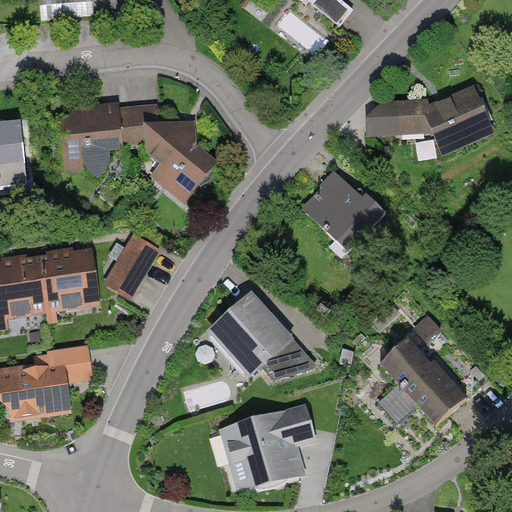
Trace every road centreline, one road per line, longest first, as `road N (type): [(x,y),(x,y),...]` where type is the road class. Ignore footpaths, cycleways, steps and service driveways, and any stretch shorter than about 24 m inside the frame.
road 1 (residential): [(279,169),(176,312),(95,494)]
road 2 (residential): [(0,69),(141,55),(191,60),(222,82),(279,169)]
road 3 (residential): [(443,0),(279,169)]
road 4 (residential): [(345,511),(457,461),(511,413)]
